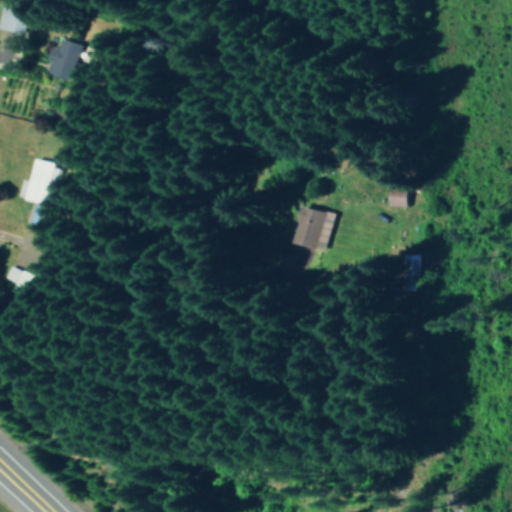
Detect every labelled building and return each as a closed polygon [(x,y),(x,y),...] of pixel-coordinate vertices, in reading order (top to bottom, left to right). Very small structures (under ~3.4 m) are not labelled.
[(0,28),(25,31),(27,10),(2,7),(0,22),(0,28)] [(70,79),(81,44),(63,37),(59,48),(54,46),(49,60),(52,61),(49,72),(70,79)] [(33,159),(28,180),(22,178),(18,197),(49,205),(59,165),(33,159)] [(390,205),(409,206),(410,187),(391,186),(390,205)] [(337,212),(307,206),(299,243),(329,249),(337,212)] [(51,266),(39,261),(33,274),(10,264),(5,277),(17,283),(14,288),(37,298),(51,266)]
